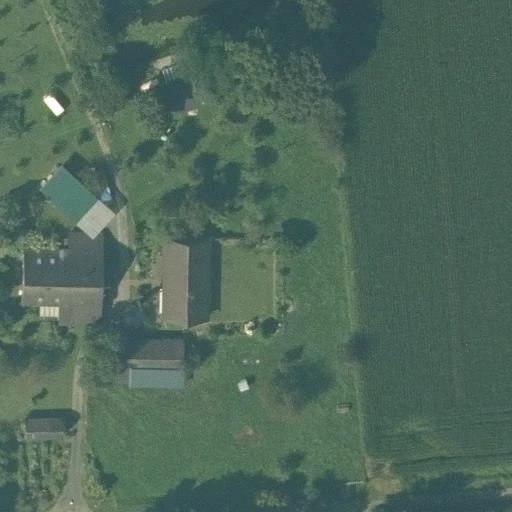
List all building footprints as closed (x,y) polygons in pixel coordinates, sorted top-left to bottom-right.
[(97,231),(120,205),(68,158),(44,183),(97,231)] [(165,233),(164,281),(204,281),(205,234),(165,233)] [(72,246),(22,246),(21,297),(58,298),(57,318),(71,318),(72,246)] [(101,247),(72,246),(71,318),(100,319),(101,247)] [(164,314),(204,314),(204,281),(164,281),(164,314)] [(162,335),(162,338),(162,364),(182,364),(183,336),(162,335)] [(162,338),(103,337),(103,363),(162,364),(162,338)] [(61,415),(24,417),(25,432),(62,430),(61,415)]
